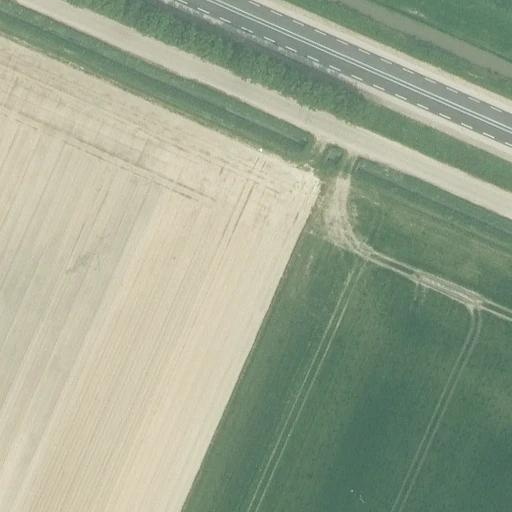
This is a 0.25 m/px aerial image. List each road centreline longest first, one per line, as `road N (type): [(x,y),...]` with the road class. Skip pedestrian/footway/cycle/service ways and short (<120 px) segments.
road 1 (unclassified): [(511,207),(37,0)]
road 2 (primary): [(511,133),(207,0)]
